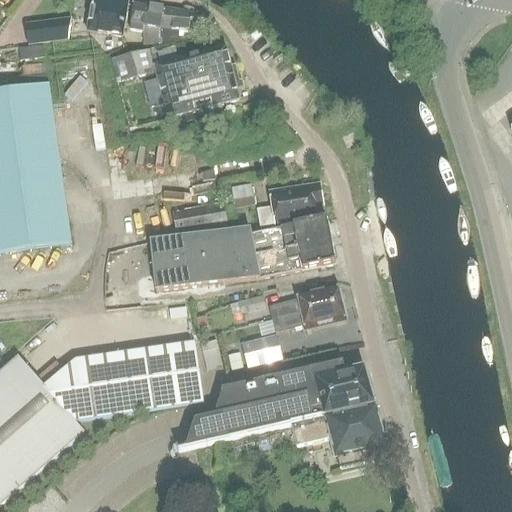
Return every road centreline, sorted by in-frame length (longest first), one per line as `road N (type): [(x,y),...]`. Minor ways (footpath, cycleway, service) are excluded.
road 1 (unclassified): [(415,511),(340,183),(318,137),(266,96),(223,25),(172,0)]
road 2 (unclassified): [(511,334),(446,75),(455,0)]
